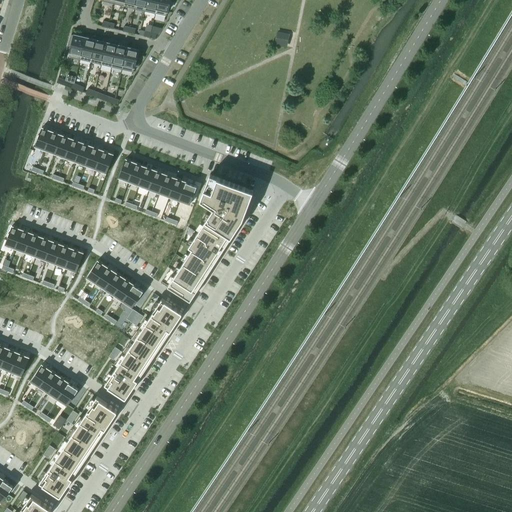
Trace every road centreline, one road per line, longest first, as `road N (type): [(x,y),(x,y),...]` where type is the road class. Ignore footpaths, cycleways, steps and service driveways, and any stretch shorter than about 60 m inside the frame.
road 1 (tertiary): [(315,204),(111,511)]
road 2 (primary): [(311,511),(511,214)]
road 3 (tertiary): [(441,0),(315,204)]
road 4 (residential): [(20,215),(96,244),(202,314)]
road 5 (residential): [(285,185),(145,128),(138,117)]
road 6 (residential): [(134,414),(48,354),(0,333)]
road 7 (residential): [(285,185),(202,314)]
road 8 (residential): [(202,314),(134,414)]
road 9 (residential): [(173,48),(81,25),(88,0)]
